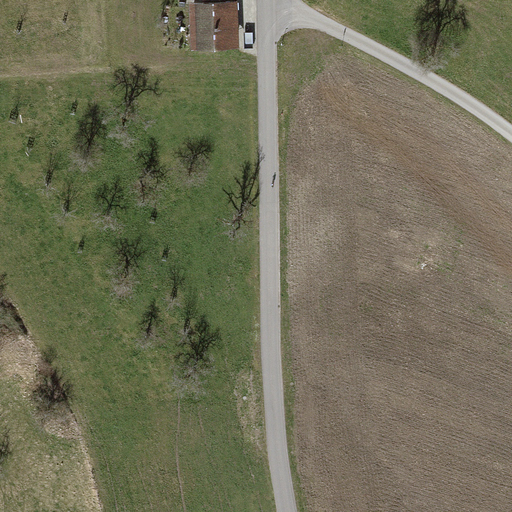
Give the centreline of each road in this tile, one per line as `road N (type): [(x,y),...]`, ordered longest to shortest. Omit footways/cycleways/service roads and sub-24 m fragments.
road 1 (unclassified): [(268,0),(274,422),(290,511)]
road 2 (track): [(511,135),(440,85),(319,20),(269,3)]
